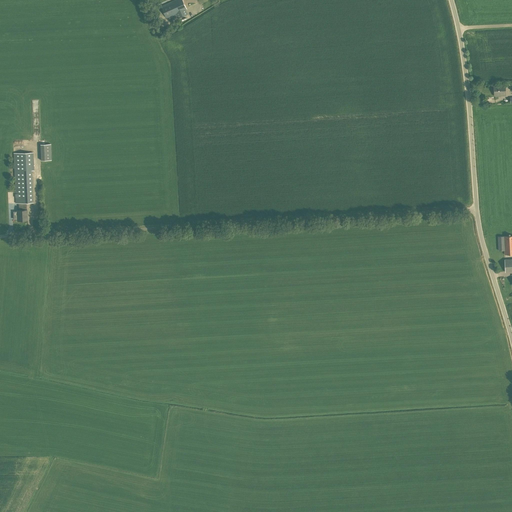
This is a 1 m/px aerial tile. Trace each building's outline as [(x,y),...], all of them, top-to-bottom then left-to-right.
[(166,18),(176,13),(178,18),(187,14),(185,9),(187,9),(182,0),(176,0),(162,7),(166,18)] [(494,96),(506,95),(505,85),(494,86),(494,96)] [(42,143),(43,160),(53,159),(53,143),(42,143)] [(27,210),(26,203),(33,203),(32,171),(34,171),(33,152),(13,153),(15,199),(15,204),(18,203),(19,210),(17,210),(17,221),(27,220),(27,210)] [(511,254),(511,235),(498,236),(499,251),(504,251),(504,255),(511,254)]
